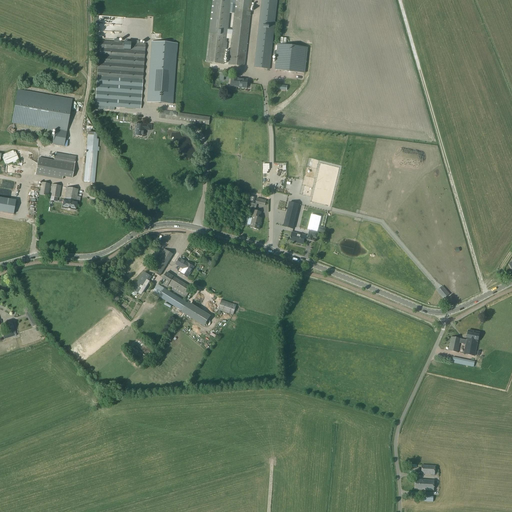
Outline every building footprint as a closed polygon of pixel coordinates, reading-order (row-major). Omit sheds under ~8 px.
[(231,0),(229,0),(213,0),(206,62),(224,65),(227,36),(231,0)] [(250,21),(252,0),(236,0),(228,65),(245,67),(250,21)] [(270,70),(277,0),(261,0),(254,68),(270,70)] [(117,23),(120,23),(120,16),(96,15),(96,23),(99,23),(99,28),(116,29),(117,23)] [(95,107),(141,110),(145,44),(144,44),(144,42),(141,42),(141,44),(138,44),(138,41),(124,40),(124,43),(99,41),(95,107)] [(177,47),(151,45),(147,104),(173,106),(177,47)] [(304,73),(307,48),(281,45),(280,45),(279,45),(277,45),(274,70),(304,73)] [(239,88),(247,89),(248,80),(235,79),(234,87),(239,87),(239,88)] [(72,101),(17,91),(12,122),(55,130),(53,145),(63,147),(72,101)] [(160,111),(159,119),(209,125),(210,117),(160,111)] [(144,130),(151,131),(151,125),(135,125),(135,137),(143,137),(144,130)] [(97,133),(88,132),(84,182),(95,183),(98,140),(96,139),(97,133)] [(15,152),(14,153),(13,151),(1,156),(4,164),(7,164),(13,162),(13,164),(17,162),(17,160),(18,160),(15,152)] [(54,161),(39,158),(36,175),(62,180),(62,177),(72,179),(75,160),(58,157),(54,160),(54,161)] [(39,195),(48,197),(50,184),(41,183),(39,195)] [(49,197),(59,199),(61,186),(52,185),(49,197)] [(76,203),(78,190),(66,188),(64,201),(63,201),(62,209),(76,211),(77,203),(76,203)] [(0,196),(0,211),(24,216),(27,201),(0,196)] [(299,205),(289,202),(283,227),(293,230),(299,205)] [(250,228),(259,230),(261,219),(259,219),(261,213),(254,211),(252,217),(253,217),(250,228)] [(305,236),(292,233),(290,241),(297,243),(297,244),(303,245),(305,239),(307,240),(312,241),(313,237),(317,238),(318,233),(309,231),(308,237),(305,236)] [(173,255),(164,250),(150,271),(160,277),(168,264),(173,255)] [(181,275),(187,278),(193,267),(179,259),(176,265),(184,270),(181,275)] [(191,289),(182,282),(166,272),(159,283),(163,285),(185,299),(191,289)] [(144,273),(133,290),(132,290),(130,292),(131,293),(134,296),(135,295),(137,293),(141,295),(152,277),(144,273)] [(201,284),(202,281),(197,280),(199,275),(195,274),(192,280),(201,284)] [(158,285),(153,293),(183,312),(188,304),(158,285)] [(437,292),(444,299),(449,294),(443,287),(437,292)] [(197,307),(201,295),(195,293),(191,306),(197,307)] [(218,311),(233,316),(236,306),(221,301),(218,311)] [(16,336),(11,321),(4,324),(6,331),(1,333),(3,340),(16,336)] [(464,354),(475,357),(480,333),(468,331),(464,354)] [(448,351),(458,353),(461,339),(451,337),(448,351)] [(475,362),(453,358),(452,363),(474,368),(475,362)] [(435,475),(435,466),(422,466),(422,475),(435,475)] [(415,490),(434,491),(434,481),(415,480),(415,490)]
